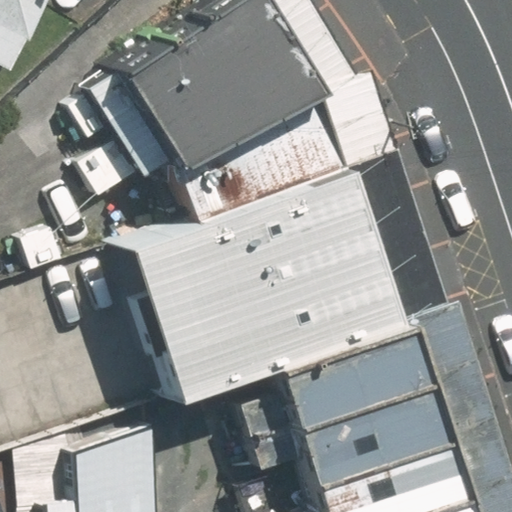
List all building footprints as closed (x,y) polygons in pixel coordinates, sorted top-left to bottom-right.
[(0,0),(0,55),(1,56),(26,0),(0,0)] [(166,147),(311,73),(267,0),(195,0),(109,58),(166,147)] [(309,0),(267,0),(311,73),(347,63),(309,0)] [(347,63),(311,73),(340,150),(387,139),(362,62),(347,63)] [(184,198),(340,150),(311,73),(166,147),(184,198)] [(387,139),(340,150),(396,309),(440,292),(387,139)] [(396,309),(340,150),(184,198),(111,226),(166,387),(264,354),(396,309)] [(440,292),(396,309),(471,511),(511,511),(511,484),(447,290),(440,292)] [(471,511),(396,309),(264,354),(321,511),(471,511)] [(34,511),(150,511),(144,415),(63,441),(66,486),(33,488),(34,511)]
